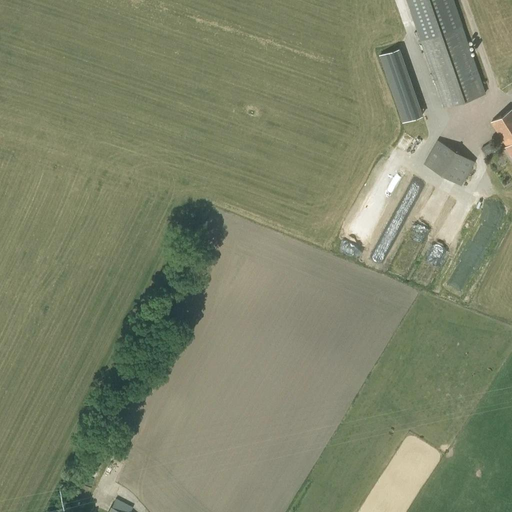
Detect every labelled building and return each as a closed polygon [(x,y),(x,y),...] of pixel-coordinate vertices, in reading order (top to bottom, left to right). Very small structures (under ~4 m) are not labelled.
[(453,0),(407,0),(421,39),(444,107),(445,107),(455,103),(485,93),(462,25),(461,24),(453,0)] [(404,46),(382,53),(402,121),(425,115),(404,46)] [(511,108),(492,122),(507,145),(505,146),(511,156),(511,108)] [(454,148),(437,139),(424,164),(448,177),(461,185),(475,162),(462,154),(454,148)] [(481,148),(487,156),(499,148),(493,140),(481,148)] [(130,511),(133,506),(116,498),(111,506),(107,511),(130,511)]
